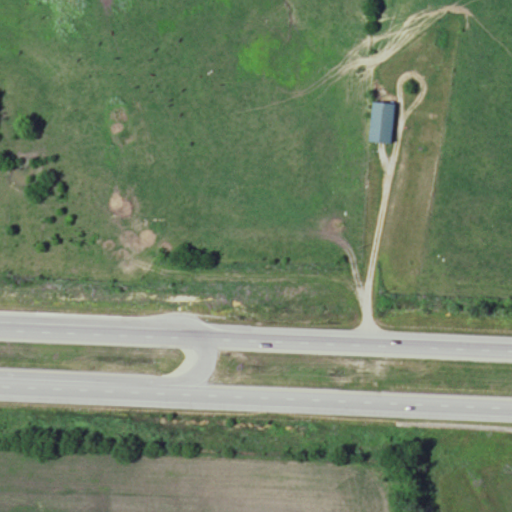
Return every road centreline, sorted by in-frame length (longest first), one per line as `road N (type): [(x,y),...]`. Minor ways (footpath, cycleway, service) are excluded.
road 1 (trunk): [(0,393),(511,415)]
road 2 (trunk): [(511,354),(0,332)]
road 3 (trunk): [(0,370),(174,379),(203,365),(207,341)]
